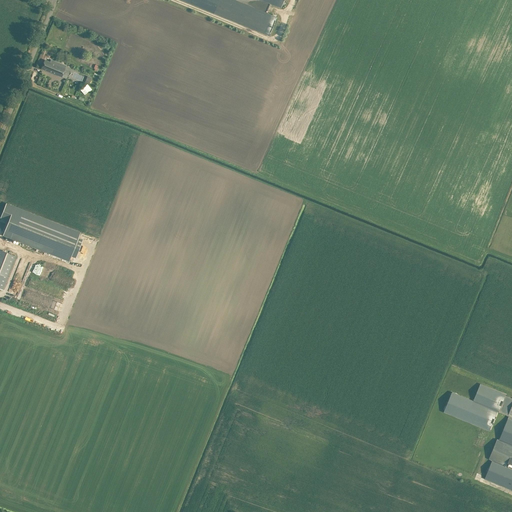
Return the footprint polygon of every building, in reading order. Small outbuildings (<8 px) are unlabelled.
[(277,17),(235,0),(181,0),(269,36),(277,17)] [(41,69),(46,71),(66,78),(70,68),(66,66),(55,62),(51,60),(50,62),(45,60),(41,69)] [(80,89),(85,95),(92,89),(87,83),(80,89)] [(3,235),(52,254),(69,260),(71,256),(76,257),(83,240),(78,238),(80,233),(62,226),(6,204),(1,218),(9,221),(3,235)] [(0,288),(3,290),(16,256),(0,249),(0,288)] [(511,398),(505,396),(505,395),(459,376),(428,451),(473,469),(497,411),(508,415),(509,416),(499,440),(497,439),(489,459),(492,460),(485,479),(511,490),(511,398)]
